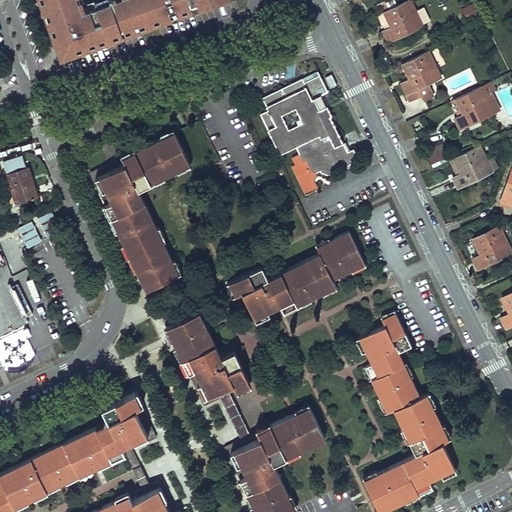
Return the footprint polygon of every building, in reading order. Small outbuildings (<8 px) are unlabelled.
[(53,17),(46,0),(40,0),(48,19),(53,17)] [(103,0),(96,3),(97,7),(83,12),(80,5),(78,0),(46,0),(53,17),(48,19),(62,58),(65,57),(123,36),(121,30),(135,25),(137,31),(144,28),(142,22),(170,12),(172,18),(179,15),(178,11),(191,6),(200,3),(199,1),(202,0),(207,0),(209,4),(220,0),(103,0)] [(415,11),(409,0),(406,0),(384,11),(377,14),(383,27),(390,24),(392,27),(385,30),(383,32),(385,36),(388,41),(400,36),(422,25),(422,24),(415,11)] [(467,19),(481,12),(476,3),(463,10),(467,19)] [(179,15),(193,10),(191,6),(178,11),(179,15)] [(423,7),(415,11),(422,24),(430,20),(423,7)] [(144,28),(172,18),(170,12),(142,22),(144,28)] [(137,31),(135,25),(121,30),(123,36),(137,31)] [(401,83),(406,93),(409,100),(421,94),(424,99),(433,95),(427,83),(440,77),(428,50),(402,63),(410,79),(401,83)] [(323,111),(316,97),(320,95),(328,91),(318,71),(262,97),(268,110),(260,114),(280,155),(296,147),(318,136),(320,136),(321,139),(329,135),(335,147),(343,143),(329,117),(332,116),(328,108),(323,111)] [(332,75),(326,77),(330,87),(336,85),(332,75)] [(481,85),(487,97),(493,94),(491,90),(495,88),(492,80),(481,85)] [(458,116),(455,118),(457,123),(459,128),(472,122),(494,111),(487,97),(481,85),(456,97),(463,114),(458,116)] [(500,109),(493,94),(487,97),(494,111),(500,109)] [(323,111),(328,108),(320,95),(316,97),(323,111)] [(463,114),(456,97),(450,100),(458,116),(463,114)] [(111,201),(104,205),(117,231),(121,230),(124,236),(120,237),(136,270),(140,268),(143,274),(139,276),(146,290),(177,274),(171,262),(173,261),(163,241),(161,242),(155,229),(157,228),(138,189),(151,183),(150,181),(162,175),(163,177),(177,170),(176,168),(189,162),(173,131),(121,156),(124,163),(126,167),(122,169),(120,165),(98,176),(111,201)] [(318,136),(296,147),(299,154),(292,158),(295,165),(291,167),(305,193),(318,188),(314,180),(316,173),(320,171),(328,175),(330,174),(361,160),(354,149),(348,152),(343,143),(335,147),(329,135),(321,139),(318,136)] [(442,143),(425,151),(433,167),(450,159),(442,143)] [(457,187),(469,181),(492,171),(491,169),(486,160),(479,145),(453,157),(461,173),(458,175),(452,177),(455,183),(457,187)] [(88,172),(104,205),(111,201),(98,176),(120,165),(124,163),(121,156),(88,172)] [(453,157),(450,158),(458,175),(461,173),(453,157)] [(492,157),(486,160),(491,169),(497,167),(492,157)] [(176,168),(177,170),(190,164),(189,162),(176,168)] [(27,166),(7,173),(17,203),(25,200),(35,197),(37,196),(27,166)] [(511,168),(510,173),(503,171),(498,185),(505,187),(505,188),(505,189),(500,201),(511,205),(511,200),(511,168)] [(37,201),(35,197),(25,200),(26,205),(37,201)] [(36,218),(45,236),(58,229),(49,212),(36,218)] [(31,220),(17,227),(27,248),(41,241),(31,220)] [(477,268),(489,262),(511,252),(499,225),(473,238),(478,248),(481,254),(472,258),(477,268)] [(280,303),(283,310),(297,304),(296,302),(309,296),(312,294),(315,293),(316,294),(322,291),(321,290),(335,283),(332,278),(345,272),(344,270),(347,269),(350,268),(364,261),(349,230),(329,240),(316,246),(319,253),(287,268),(268,277),(262,264),(230,279),(237,292),(242,290),(254,316),(267,309),(274,306),(272,302),(275,301),(278,300),(280,303)] [(171,262),(177,274),(179,273),(173,261),(171,262)] [(350,268),(351,269),(365,263),(364,261),(350,268)] [(229,280),(235,293),(237,292),(230,279),(229,280)] [(321,290),(322,291),(336,285),(335,283),(321,290)] [(506,327),(511,323),(511,291),(502,297),(510,313),(501,317),(506,327)] [(296,302),(297,304),(310,297),(309,296),(296,302)] [(234,382),(237,389),(250,383),(234,350),(224,355),(221,356),(207,327),(199,311),(166,327),(188,372),(195,369),(208,395),(228,385),(225,380),(228,379),(231,377),(234,382)] [(381,317),(382,319),(396,313),(395,311),(381,317)] [(377,474),(364,480),(379,511),(405,499),(404,497),(418,491),(431,484),(428,479),(454,467),(442,441),(449,437),(442,424),(433,405),(431,406),(425,393),(420,395),(398,350),(411,344),(396,313),(382,319),(385,324),(358,337),(368,357),(373,355),(374,358),(375,361),(371,363),(366,365),(373,378),(376,385),(380,383),(381,386),(383,389),(377,392),(380,398),(382,397),(388,410),(393,408),(403,428),(409,425),(411,428),(412,431),(411,431),(409,436),(413,443),(418,444),(419,444),(420,447),(422,450),(415,453),(389,466),(390,468),(384,471),(384,473),(381,474),(378,476),(377,474)] [(364,366),(371,379),(373,378),(366,365),(364,366)] [(195,369),(188,372),(204,405),(237,389),(234,382),(228,385),(208,395),(195,369)] [(371,379),(377,392),(383,389),(381,386),(380,383),(376,385),(373,378),(371,379)] [(0,480),(0,511),(14,511),(17,511),(14,506),(14,504),(27,498),(31,495),(33,495),(46,488),(59,482),(63,480),(65,479),(78,472),(91,466),(96,464),(97,463),(111,457),(124,450),(121,446),(120,444),(123,443),(126,441),(127,443),(147,433),(135,407),(141,404),(135,391),(102,407),(106,415),(104,422),(0,472),(0,475),(2,479),(0,480)] [(427,392),(425,393),(431,406),(433,405),(427,392)] [(382,397),(380,398),(387,411),(388,410),(382,397)] [(124,450),(124,452),(157,436),(141,404),(135,407),(147,433),(127,443),(121,446),(124,450)] [(286,511),(295,508),(273,463),(286,456),(285,455),(296,449),(297,451),(325,438),(309,405),(296,411),(296,413),(293,414),(290,416),(290,414),(269,424),(270,426),(261,430),(267,441),(263,443),(264,445),(261,447),(259,448),(255,440),(234,450),(246,475),(242,478),(248,491),(254,504),(256,503),(257,506),(259,509),(255,511),(286,511)] [(269,424),(257,430),(260,437),(263,443),(267,441),(261,430),(270,426),(269,424)] [(403,428),(415,453),(422,450),(420,447),(419,444),(418,444),(413,443),(409,436),(411,431),(412,431),(411,428),(409,425),(403,428)] [(257,430),(224,446),(240,479),(242,478),(246,475),(234,450),(255,440),(260,437),(257,430)] [(260,437),(255,440),(259,448),(261,447),(264,445),(263,443),(260,437)] [(111,457),(111,458),(124,452),(124,450),(111,457)] [(133,450),(128,452),(133,465),(138,463),(133,450)] [(97,463),(98,465),(111,458),(111,457),(97,463)] [(78,472),(79,474),(92,468),(91,466),(78,472)] [(389,466),(377,472),(377,474),(378,476),(381,474),(384,473),(384,471),(390,468),(389,466)] [(65,479),(66,481),(79,474),(78,472),(65,479)] [(363,478),(364,480),(377,474),(377,472),(363,478)] [(169,511),(172,511),(177,510),(161,477),(129,493),(132,500),(158,487),(167,507),(169,511)] [(242,478),(240,479),(246,492),(248,491),(242,478)] [(46,488),(47,490),(60,484),(59,482),(46,488)] [(286,511),(357,511),(344,484),(286,511)] [(97,509),(89,511),(177,511),(177,510),(172,511),(163,511),(162,509),(167,507),(158,487),(132,500),(129,493),(116,499),(115,500),(103,506),(104,508),(98,511),(97,509)] [(33,495),(34,496),(47,490),(46,488),(33,495)] [(248,491),(246,492),(252,505),(254,504),(248,491)] [(14,504),(14,506),(28,499),(27,498),(14,504)]
